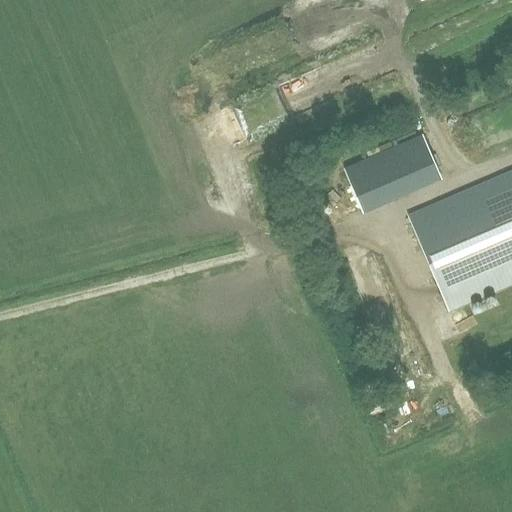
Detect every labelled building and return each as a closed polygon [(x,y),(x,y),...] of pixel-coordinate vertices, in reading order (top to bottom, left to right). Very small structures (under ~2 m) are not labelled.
[(261,98),(197,121),(236,231),(265,221),(261,210),(264,209),(241,142),(273,131),(261,98)] [(506,139),(511,136),(511,115),(499,121),(506,139)] [(476,133),(481,145),(503,136),(498,124),(476,133)] [(363,212),(440,179),(421,133),(344,165),(363,212)] [(511,172),(409,217),(449,310),(511,283),(511,172)] [(399,367),(419,359),(414,347),(394,355),(399,367)] [(411,363),(403,367),(415,391),(423,387),(411,363)]
